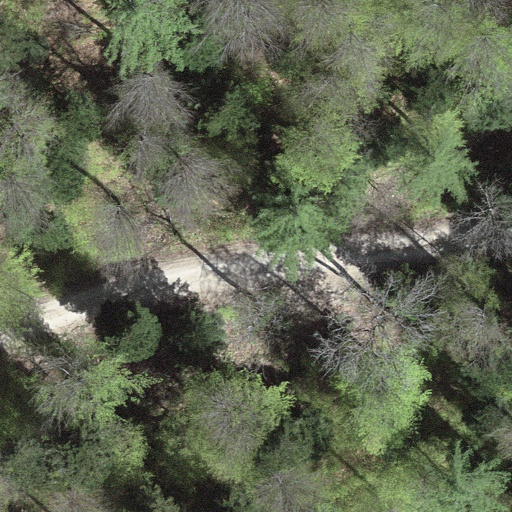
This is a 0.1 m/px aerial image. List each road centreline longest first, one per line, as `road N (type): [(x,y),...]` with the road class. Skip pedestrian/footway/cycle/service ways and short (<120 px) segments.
road 1 (unclassified): [(0,326),(157,274),(304,248),(511,232)]
road 2 (track): [(304,248),(511,142)]
